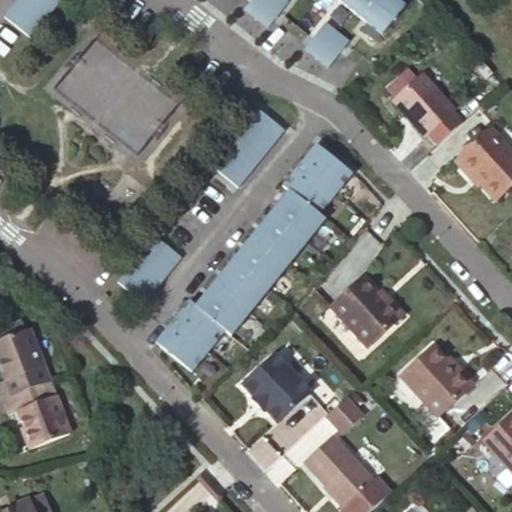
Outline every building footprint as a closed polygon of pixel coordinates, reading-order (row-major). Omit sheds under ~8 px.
[(15,0),(4,15),(31,36),(60,0),(15,0)] [(241,10),(253,19),(268,0),(248,0),(247,2),(241,10)] [(282,0),(268,0),(253,19),(265,29),(272,21),(286,3),(282,0)] [(335,0),(351,12),(360,0),(335,0)] [(360,0),(351,12),(379,35),(402,6),(394,0),(360,0)] [(302,49),(314,59),(335,33),(323,23),(304,47),(302,49)] [(335,33),(314,59),(326,68),(337,54),(347,42),(335,33)] [(467,43),(460,50),(480,72),(487,65),(467,43)] [(422,76),(393,102),(425,138),(431,132),(448,117),(454,111),(422,76)] [(210,166),(237,187),(284,129),(257,107),(249,118),(245,122),(210,166)] [(431,132),(440,142),(457,127),(448,117),(431,132)] [(511,154),(490,130),(455,163),(471,180),(474,177),(495,201),(511,185),(511,154)] [(298,166),(333,194),(350,173),(318,148),(311,148),(298,166)] [(287,191),(317,215),(333,194),(298,166),(281,186),(287,191)] [(269,214),(304,243),(323,220),(317,215),(287,191),(269,214)] [(250,237),(286,266),(304,243),(269,214),(250,237)] [(115,284),(142,305),(180,258),(153,236),(115,284)] [(231,261),(266,290),(286,266),(250,237),(231,261)] [(212,284),(248,313),(266,290),(231,261),(212,284)] [(363,280),(330,309),(367,349),(402,317),(387,299),(384,302),(377,295),(363,280)] [(212,284),(194,307),(203,315),(224,331),(230,336),(248,313),(212,284)] [(377,295),(384,302),(387,299),(380,293),(377,295)] [(171,323),(207,352),(224,331),(203,315),(194,307),(188,302),(171,323)] [(0,329),(0,343),(25,334),(20,322),(0,329)] [(190,372),(207,352),(171,323),(158,340),(158,347),(190,372)] [(0,383),(0,399),(1,402),(38,388),(32,372),(41,368),(27,332),(25,334),(0,343),(0,373),(3,382),(0,383)] [(274,354),(309,393),(323,381),(287,342),(274,354)] [(432,348),(400,378),(427,407),(462,375),(446,357),(443,360),(435,351),(432,348)] [(438,349),(435,351),(443,360),(446,357),(438,349)] [(309,393),(274,354),(241,385),(253,398),(251,399),(263,412),(264,410),(276,423),(309,393)] [(38,388),(1,402),(7,416),(16,412),(30,447),(66,432),(53,397),(43,401),(38,388)] [(345,399),(325,417),(342,435),(362,417),(345,399)] [(491,404),(481,413),(488,421),(498,412),(491,404)] [(511,415),(482,443),(511,476),(511,415)] [(303,463),(344,508),(372,482),(331,437),(303,463)] [(27,504),(30,511),(44,511),(39,499),(27,504)]
